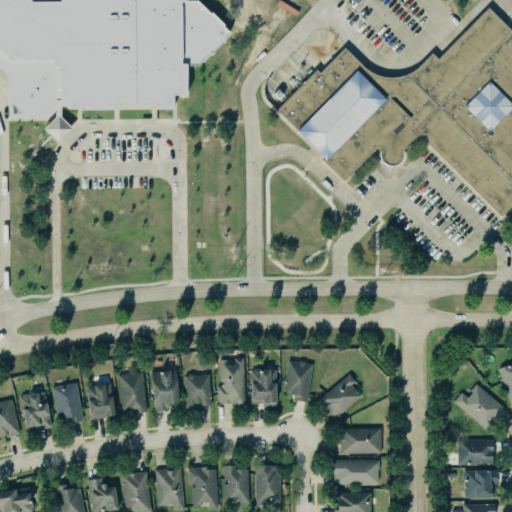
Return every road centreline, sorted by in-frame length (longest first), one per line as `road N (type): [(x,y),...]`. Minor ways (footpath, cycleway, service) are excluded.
road 1 (secondary): [(511,288),(205,291),(0,318)]
road 2 (secondary): [(4,348),(137,328),(511,320)]
road 3 (residential): [(306,436),(192,438),(0,469)]
road 4 (tertiary): [(411,290),(413,511)]
